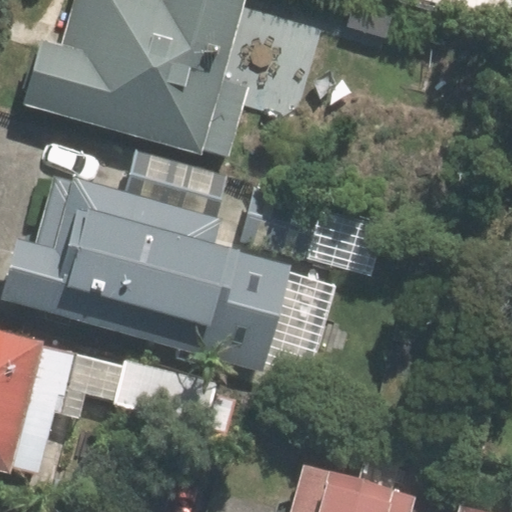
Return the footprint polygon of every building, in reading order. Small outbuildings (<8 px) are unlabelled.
[(75,0),(61,52),(36,46),(17,110),(195,161),(197,152),(229,162),(248,94),(216,84),(240,0),(75,0)] [(5,242),(0,261),(0,305),(253,375),(282,271),(204,249),(210,222),(49,178),(29,248),(5,242)] [(239,187),(224,240),(297,262),(313,208),(239,187)] [(69,358),(34,349),(36,343),(0,334),(0,474),(3,476),(5,468),(39,476),(53,420),(96,430),(102,405),(200,429),(211,388),(118,365),(117,370),(69,357),(69,358)] [(399,511),(404,496),(283,465),(270,511),(399,511)]
